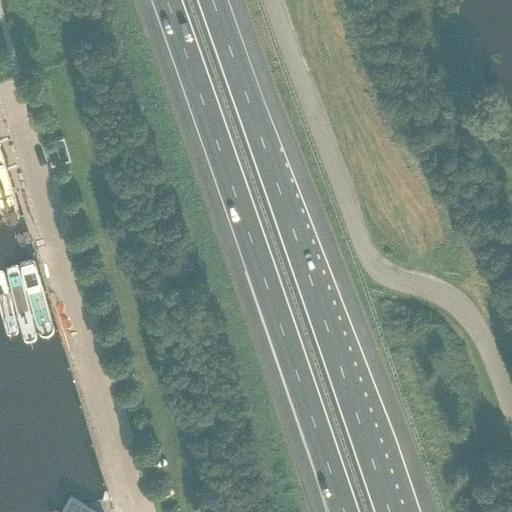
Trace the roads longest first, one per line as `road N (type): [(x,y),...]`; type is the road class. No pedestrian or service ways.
road 1 (motorway): [(393,511),(212,0)]
road 2 (motorway): [(159,0),(340,511)]
road 3 (unclassified): [(511,417),(468,317),(429,291),(375,271),(363,254),(269,0)]
